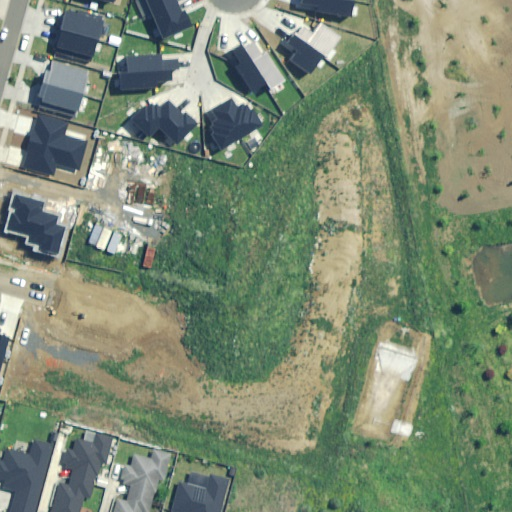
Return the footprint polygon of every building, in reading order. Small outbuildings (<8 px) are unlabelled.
[(141,0),(149,17),(175,6),(172,0),(141,0)] [(346,2),(335,0),(297,0),(297,5),(314,8),(313,13),(347,19),(350,2),(346,2)] [(178,13),(175,6),(149,17),(160,41),(188,29),(181,12),(178,13)] [(58,30),(94,41),(100,19),(77,12),(76,17),(61,12),(56,30),(58,30)] [(287,63),(306,77),(320,57),(321,59),(336,38),(318,25),(309,36),(299,29),(294,37),(291,35),(284,46),(294,53),(287,63)] [(87,63),(94,41),(58,30),(53,49),(55,49),(54,54),(87,63)] [(236,66),(232,68),(248,94),(262,86),(266,92),(280,83),(262,55),(258,58),(247,41),(228,53),(236,66)] [(123,75),(116,76),(117,92),(152,90),(152,84),(168,83),(168,72),(174,72),(174,61),(157,62),(157,56),(122,58),(123,75)] [(38,83),(79,95),(85,73),(49,63),(46,73),(42,72),(38,83)] [(72,118),(79,95),(38,83),(34,98),(40,99),(37,108),(72,118)] [(260,127),(249,110),(246,112),(243,107),(240,109),(238,106),(233,109),(227,100),(218,106),(229,123),(239,140),(260,127)] [(156,130),(174,147),(195,126),(182,114),(180,117),(165,102),(157,110),(153,106),(151,108),(148,105),(143,110),(141,108),(128,121),(146,139),(156,130)] [(229,123),(218,106),(208,112),(214,121),(209,125),(210,127),(207,129),(211,134),(208,136),(219,153),(239,140),(229,123)] [(66,124),(35,116),(31,131),(30,130),(26,143),(59,152),(81,158),(86,143),(62,136),(66,124)] [(59,152),(26,143),(23,153),(26,154),(22,169),(52,177),(55,166),(77,172),(81,158),(59,152)] [(39,205),(11,197),(7,210),(10,210),(4,232),(27,238),(25,245),(36,248),(35,252),(53,257),(61,230),(51,227),(53,219),(37,214),(39,205)] [(0,374),(3,375),(14,340),(8,338),(10,332),(0,329),(0,374)] [(106,463),(113,437),(97,433),(94,442),(77,438),(74,449),(67,448),(64,461),(68,462),(67,466),(74,468),(72,475),(95,482),(101,461),(106,463)] [(11,510),(19,511),(33,511),(53,443),(34,438),(30,454),(7,447),(3,460),(0,459),(0,477),(6,479),(4,486),(17,490),(11,510)] [(132,485),(155,491),(156,491),(160,478),(164,479),(172,453),(155,449),(152,458),(136,453),(132,465),(126,463),(122,477),(125,478),(124,482),(132,485)] [(220,511),(230,478),(209,472),(205,487),(181,481),(173,510),(179,511),(220,511)] [(95,482),(72,475),(69,484),(60,481),(51,511),(79,511),(84,495),(91,497),(95,482)] [(145,511),(149,511),(155,491),(132,485),(128,500),(119,497),(114,511),(142,511),(143,511),(145,511)]
